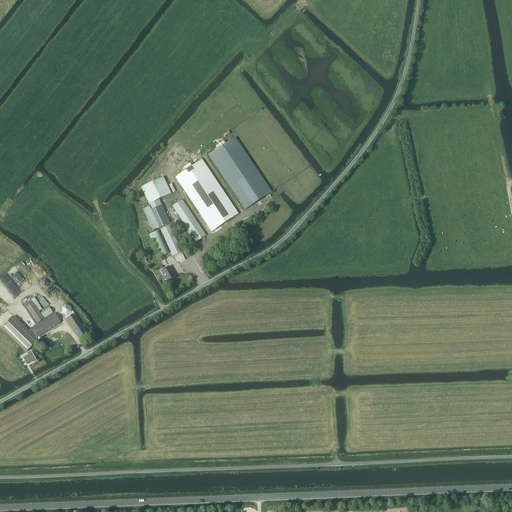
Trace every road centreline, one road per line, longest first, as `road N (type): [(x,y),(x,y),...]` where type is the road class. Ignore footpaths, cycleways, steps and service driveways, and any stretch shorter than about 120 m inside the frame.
road 1 (unclassified): [(0,401),(283,239),(365,147),(397,96),(418,0)]
road 2 (unclassified): [(0,477),(511,456)]
road 3 (secondary): [(511,487),(0,507)]
